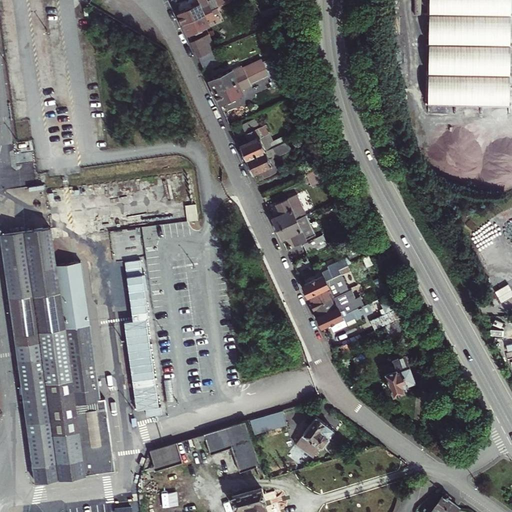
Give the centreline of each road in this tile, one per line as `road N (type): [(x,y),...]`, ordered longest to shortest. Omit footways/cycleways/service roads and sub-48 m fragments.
road 1 (residential): [(159,0),(331,384),(361,417),(449,475)]
road 2 (tertiary): [(328,0),(340,91),(359,145),(511,427)]
